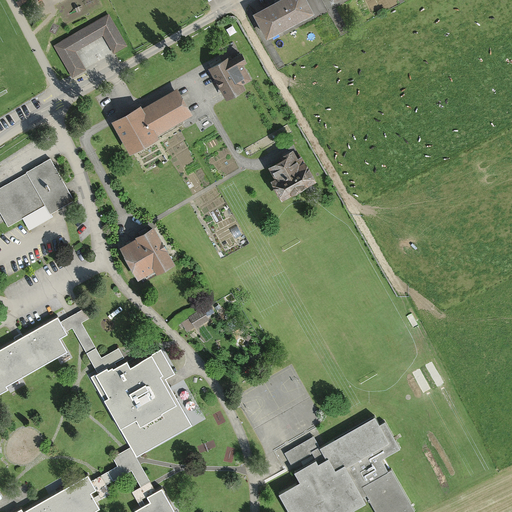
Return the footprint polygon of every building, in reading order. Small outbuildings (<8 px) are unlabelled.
[(310,0),(289,0),(258,17),(272,42),(319,16),(310,0)] [(331,0),(336,8),(351,0),(331,0)] [(55,47),(74,79),(88,71),(78,53),(105,38),(114,55),(128,47),(109,13),(55,47)] [(231,61),(213,72),(230,102),(247,93),(242,85),(253,79),(247,68),(251,65),(246,56),(233,64),(231,61)] [(145,108),(115,124),(134,157),(163,141),(160,136),(196,116),(181,91),(146,110),(145,108)] [(287,162),(273,170),(279,181),(274,184),(285,204),(320,184),(305,159),(302,161),(297,153),(285,159),(287,162)] [(53,161),(0,190),(0,210),(10,228),(24,220),(31,232),(55,219),(53,215),(76,202),(53,161)] [(158,231),(123,250),(142,283),(159,273),(161,278),(179,268),(158,231)] [(86,309),(62,322),(67,332),(72,329),(100,377),(110,371),(111,373),(116,370),(113,366),(126,359),(120,349),(103,359),(84,324),(91,319),(86,309)] [(191,318),(198,330),(211,322),(208,317),(211,315),(208,309),(191,318)] [(0,397),(10,392),(8,388),(69,354),(62,340),(69,336),(67,332),(62,322),(60,320),(0,353),(0,397)] [(100,377),(95,380),(133,448),(139,458),(194,428),(168,381),(177,376),(164,352),(133,369),(131,365),(117,372),(116,370),(111,373),(110,371),(100,377)] [(319,444),(325,455),(332,466),(341,461),(361,496),(366,493),(361,485),(386,470),(379,457),(398,446),(383,420),(378,424),(372,413),(319,444)] [(139,458),(133,448),(114,459),(120,468),(93,483),(98,492),(101,497),(96,500),(98,504),(112,496),(107,487),(133,472),(142,489),(134,493),(143,510),(149,507),(146,501),(150,498),(159,494),(139,458)] [(298,478),(278,490),(290,511),(337,511),(362,498),(361,496),(341,461),(332,466),(325,455),(315,460),(313,456),(292,468),(298,478)] [(390,468),(386,470),(361,485),(366,493),(376,511),(404,511),(413,507),(390,468)] [(93,495),(98,492),(93,483),(91,479),(30,511),(23,511),(24,511),(22,511),(100,511),(102,511),(98,504),(96,500),(93,495)] [(159,494),(150,498),(153,504),(149,507),(143,510),(139,511),(175,511),(164,491),(159,494)]
